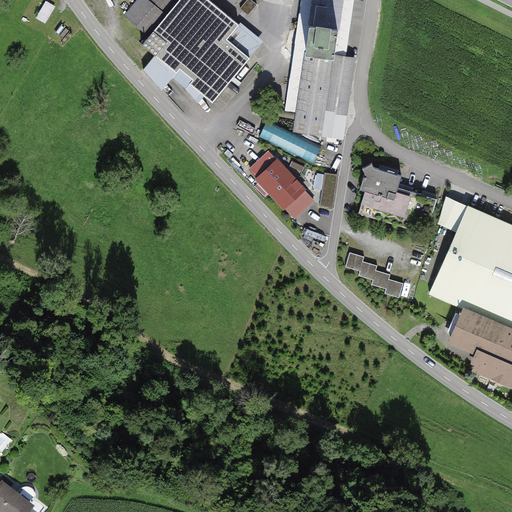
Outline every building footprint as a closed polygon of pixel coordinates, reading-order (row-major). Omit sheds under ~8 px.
[(47,0),(46,0),(38,18),(49,22),(57,4),(47,0)] [(139,0),(126,15),(150,36),(180,0),(139,0)] [(240,24),(210,0),(180,0),(150,36),(143,45),(177,73),(180,68),(193,79),(190,83),(213,103),(250,57),(228,38),(240,24)] [(257,4),(251,0),(247,0),(241,9),(249,15),(257,4)] [(313,0),(295,131),(343,138),(355,59),(334,56),(342,0),(313,0)] [(261,136),(316,161),(323,145),(268,121),(261,136)] [(313,200),(277,162),(272,166),(264,157),(250,170),(295,217),(313,200)] [(375,167),(373,163),(363,168),(365,172),(360,188),(366,190),(359,213),(427,234),(439,198),(399,186),(402,175),(375,167)] [(332,206),(337,175),(327,174),(322,205),(332,206)] [(511,224),(468,205),(429,293),(465,309),(451,340),(482,353),(476,369),(511,384),(511,224)] [(457,225),(444,220),(438,232),(451,238),(457,225)] [(363,256),(349,252),(346,267),(360,270),(363,256)] [(377,265),(363,261),(359,275),(373,279),(377,265)] [(390,273),(376,270),(372,284),(386,288),(390,273)] [(403,282),(389,278),(386,293),(400,296),(403,282)] [(16,494),(3,484),(0,487),(0,502),(1,504),(0,505),(0,511),(1,510),(3,511),(28,511),(27,510),(29,508),(14,497),(16,494)]
